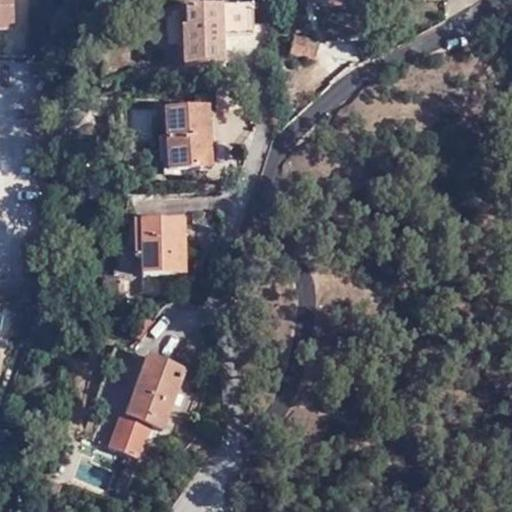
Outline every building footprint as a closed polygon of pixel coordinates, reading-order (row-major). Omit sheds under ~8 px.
[(0,0),(0,23),(15,23),(14,0),(0,0)] [(235,60),(235,4),(176,2),(176,37),(192,39),(192,60),(235,60)] [(320,59),(324,40),(299,34),(295,53),(320,59)] [(217,165),(218,105),(172,105),(171,163),(217,165)] [(65,183),(98,184),(99,156),(65,156),(65,183)] [(196,266),(198,218),(156,217),(154,264),(196,266)] [(115,288),(141,288),(141,282),(136,282),(136,270),(114,272),(115,288)] [(143,325),(144,326),(154,331),(165,313),(155,306),(143,325)] [(0,375),(11,377),(15,354),(0,351),(0,375)] [(196,368),(160,354),(136,418),(173,433),(196,368)]
